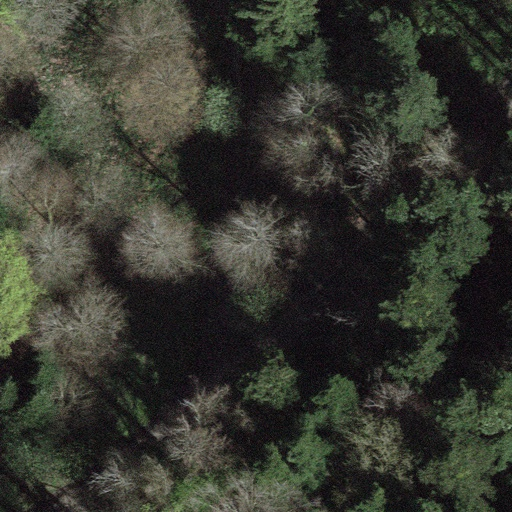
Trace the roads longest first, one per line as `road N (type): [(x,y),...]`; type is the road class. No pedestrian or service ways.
road 1 (track): [(227,0),(237,45),(236,176),(209,318),(171,435),(302,313),(511,83)]
road 2 (track): [(171,435),(55,511)]
